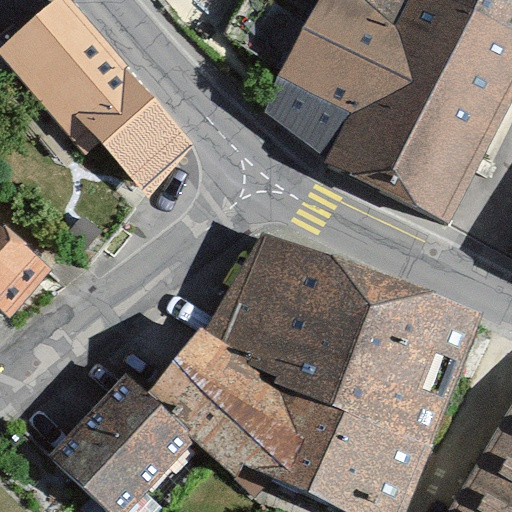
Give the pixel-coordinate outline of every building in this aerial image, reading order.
[(94,125),(152,185),(198,140),(70,0),(60,0),(0,54),(0,58),(73,140),(94,125)] [(511,91),(511,0),(409,0),(396,26),(365,0),(322,0),(265,112),(325,160),(448,222),(511,91)] [(0,241),(0,314),(1,316),(42,275),(0,241)] [(422,453),(470,319),(256,244),(195,337),(278,394),(422,453)] [(278,394),(195,337),(135,405),(183,444),(254,501),(260,480),(329,511),(397,511),(422,453),(278,394)] [(135,405),(110,384),(40,470),(88,511),(125,511),(183,444),(135,405)] [(511,511),(511,408),(504,405),(446,511),(511,511)]
